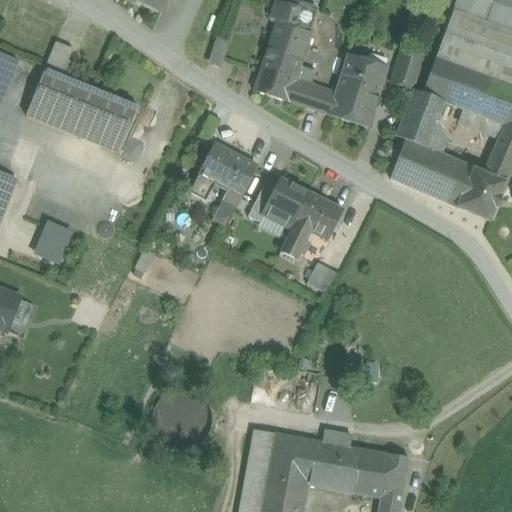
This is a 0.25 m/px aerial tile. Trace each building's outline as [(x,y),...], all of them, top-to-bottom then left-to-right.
[(166,0),(131,0),(161,13),(166,0)] [(511,0),(459,0),(455,13),(501,30),(505,17),(492,12),(496,0),(511,0)] [(505,17),(501,30),(508,33),(511,22),(511,0),(496,0),(492,12),(505,17)] [(501,30),(455,13),(437,60),(511,87),(511,34),(508,33),(501,30)] [(277,21),(254,93),(256,94),(304,109),(316,73),(298,68),(310,31),(281,22),(277,21)] [(220,67),(226,42),(213,39),(207,64),(220,67)] [(74,53),(55,46),(45,72),(62,78),(68,65),(69,65),(74,53)] [(390,84),(411,91),(423,56),(403,49),(390,84)] [(0,90),(13,61),(0,55),(0,90)] [(387,70),(348,57),(328,117),(368,130),(387,70)] [(506,126),(511,128),(511,87),(437,60),(424,96),(446,104),(445,107),(462,113),(505,129),(506,126)] [(79,69),(69,65),(68,65),(62,78),(73,83),(79,69)] [(138,110),(45,73),(27,119),(120,156),(138,110)] [(445,107),(446,104),(424,96),(413,92),(396,138),(406,143),(407,141),(424,148),(429,135),(434,136),(445,107)] [(500,139),(505,129),(462,113),(459,123),(500,139)] [(505,129),(500,139),(496,150),(511,157),(511,128),(506,126),(505,129)] [(424,196),(441,156),(424,148),(407,141),(406,143),(392,182),(424,196)] [(244,163),(212,148),(197,179),(229,195),(244,163)] [(511,157),(496,150),(490,163),(511,172),(511,157)] [(474,170),(441,156),(424,196),(457,210),(474,170)] [(511,174),(511,172),(490,163),(485,175),(508,185),(511,174)] [(485,175),(474,170),(457,210),(490,225),(508,185),(485,175)] [(0,175),(0,226),(18,182),(0,175)] [(290,232),(308,196),(280,182),(262,218),(290,232)] [(290,232),(280,251),(298,260),(311,234),(328,242),(342,213),(308,196),(290,232)] [(52,221),(39,219),(28,223),(19,231),(13,242),(13,254),(18,266),(27,274),(39,278),(51,277),(62,271),(69,261),(72,249),(69,237),(62,227),(52,221)] [(305,285),(326,295),(337,274),(315,264),(305,285)] [(0,332),(7,336),(20,302),(0,294),(0,332)] [(153,415),(153,430),(161,444),(174,451),(190,451),(203,443),(210,430),(210,415),(203,402),(189,394),(174,394),(161,402),(153,415)] [(261,511),(267,481),(275,437),(254,434),(239,511),(261,511)] [(323,446),(350,451),(352,440),(325,435),(323,446)] [(319,445),(275,437),(267,481),(311,489),(316,462),(319,445)] [(323,446),(319,445),(316,462),(311,489),(355,497),(363,453),(350,451),(323,446)] [(409,462),(363,453),(355,497),(383,502),(403,506),(409,462)] [(305,511),(311,489),(267,481),(261,511),(305,511)] [(401,511),(403,506),(383,502),(380,511),(401,511)]
